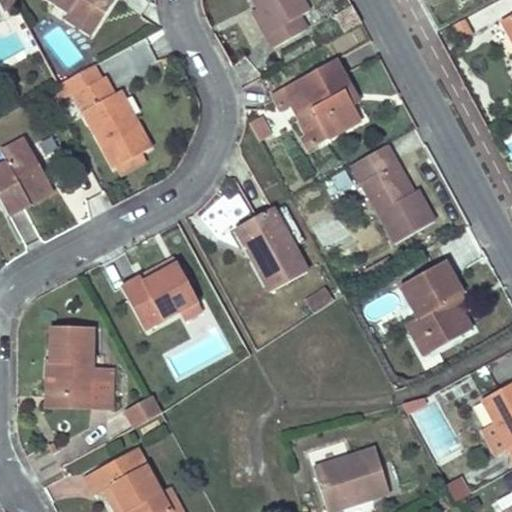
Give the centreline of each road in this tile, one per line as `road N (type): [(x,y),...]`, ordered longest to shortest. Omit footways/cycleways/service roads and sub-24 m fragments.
road 1 (residential): [(183,0),(224,111),(203,169),(172,204),(23,281),(0,322)]
road 2 (residential): [(374,0),(511,255)]
